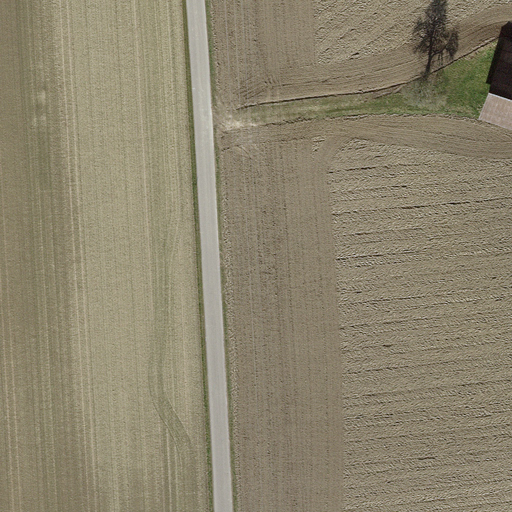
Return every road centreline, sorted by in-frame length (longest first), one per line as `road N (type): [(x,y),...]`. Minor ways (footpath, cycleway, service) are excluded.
road 1 (track): [(225,511),(195,0)]
road 2 (track): [(205,123),(357,102),(432,104)]
